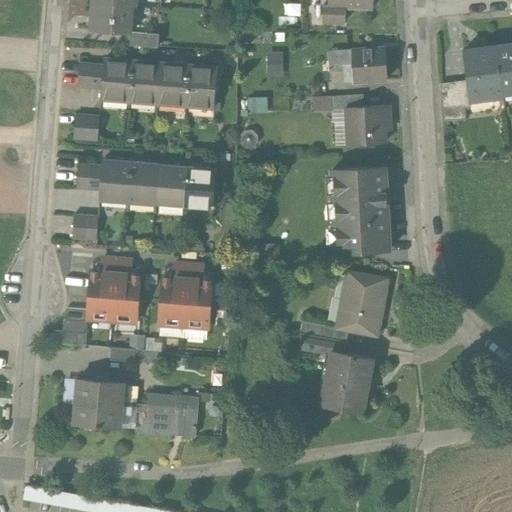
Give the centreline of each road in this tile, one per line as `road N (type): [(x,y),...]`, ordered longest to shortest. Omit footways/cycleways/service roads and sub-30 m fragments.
road 1 (residential): [(0,467),(181,475),(422,441)]
road 2 (residential): [(419,11),(434,267),(474,341),(511,366)]
road 3 (residential): [(32,344),(57,0)]
